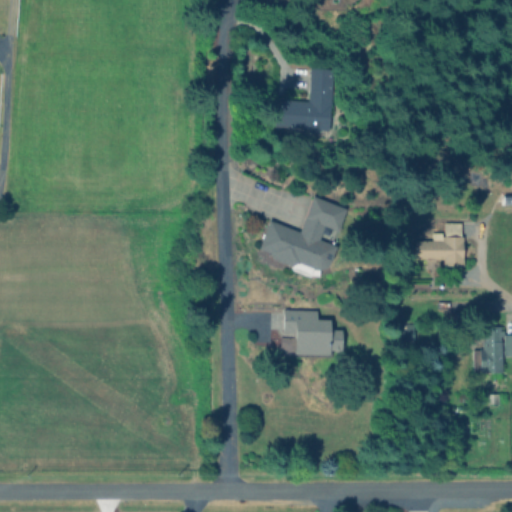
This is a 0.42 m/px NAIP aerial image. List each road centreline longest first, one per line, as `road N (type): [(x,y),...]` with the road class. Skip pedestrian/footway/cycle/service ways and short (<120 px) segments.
road 1 (residential): [(511,488),(0,492)]
road 2 (residential): [(221,492),(221,0)]
